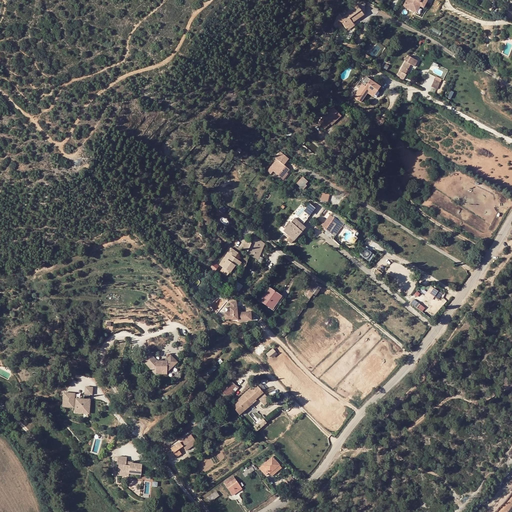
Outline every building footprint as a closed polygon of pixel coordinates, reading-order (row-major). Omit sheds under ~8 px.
[(405,0),(403,7),(420,13),(422,6),(427,8),(429,0),(405,0)] [(347,17),(357,22),(366,15),(360,7),(347,17)] [(358,26),(356,23),(357,22),(347,17),(343,21),(350,31),(358,26)] [(404,57),(394,73),(403,78),(405,73),(404,73),(411,60),(404,57)] [(440,81),(434,78),(430,86),(436,88),(440,81)] [(367,88),(365,86),(355,98),(363,104),(370,95),(375,99),(380,93),(383,89),(373,81),(367,88)] [(327,106),(329,107),(318,117),(327,122),(329,120),(331,122),(340,114),(330,103),(327,106)] [(327,122),(318,117),(316,119),(323,126),(327,122)] [(281,172),(286,165),(289,161),(284,158),(289,152),(279,146),(266,165),(269,167),(271,165),(281,172)] [(304,176),(298,182),(304,188),(310,182),(304,176)] [(321,199),(329,202),(331,194),(323,192),(321,199)] [(291,225),(306,208),(304,206),(289,223),(291,225)] [(292,226),(299,218),(301,220),(310,211),(306,208),(291,225),(292,226)] [(338,235),(345,221),(330,214),(323,228),(338,235)] [(284,233),(286,231),(287,232),(293,238),(299,231),(297,229),(300,225),(299,224),(301,220),(299,218),(292,226),(291,225),(289,223),(282,231),(284,233)] [(253,256),(259,241),(253,238),(247,253),(249,254),(253,256)] [(366,247),(362,254),(371,260),(376,253),(366,247)] [(217,262),(230,271),(238,258),(226,249),(217,262)] [(273,261),(270,258),(265,264),(269,267),(273,261)] [(215,261),(210,267),(216,271),(220,265),(215,261)] [(282,295),(264,282),(254,295),(272,308),(282,295)] [(315,282),(311,290),(319,294),(323,286),(315,282)] [(442,294),(434,288),(430,294),(438,299),(442,294)] [(235,311),(234,300),(228,301),(229,307),(228,307),(229,312),(224,312),(224,318),(230,317),(230,318),(236,318),(236,319),(250,317),(249,309),(235,311)] [(150,353),(143,360),(150,369),(156,369),(156,373),(161,373),(161,371),(167,371),(167,368),(170,366),(172,368),(178,362),(171,355),(167,358),(167,361),(164,361),(160,361),(158,362),(156,362),(156,360),(156,359),(150,353)] [(224,391),(230,396),(239,387),(233,382),(224,391)] [(239,397),(236,400),(239,403),(246,397),(248,394),(244,390),(237,395),(239,397)] [(89,411),(90,394),(85,394),(85,400),(84,400),(83,399),(82,399),(81,398),(80,398),(79,398),(78,399),(77,399),(77,401),(74,401),(74,394),(64,393),(63,406),(73,407),(74,403),(76,403),(75,412),(83,413),(84,410),(89,411)] [(237,414),(250,401),(246,397),(239,403),(233,409),(237,414)] [(265,418),(253,426),(257,431),(269,423),(265,418)] [(197,430),(200,435),(208,429),(206,425),(197,430)] [(184,449),(195,441),(189,433),(178,440),(184,449)] [(119,464),(118,472),(124,473),(124,470),(129,471),(129,473),(141,475),(142,464),(132,463),(130,463),(130,465),(126,465),(126,462),(127,457),(118,456),(117,464),(119,464)] [(282,466),(275,457),(260,468),(267,476),(270,473),(271,474),(282,466)] [(231,494),(239,488),(231,476),(222,482),(231,494)] [(216,494),(213,490),(207,495),(209,499),(216,494)]
